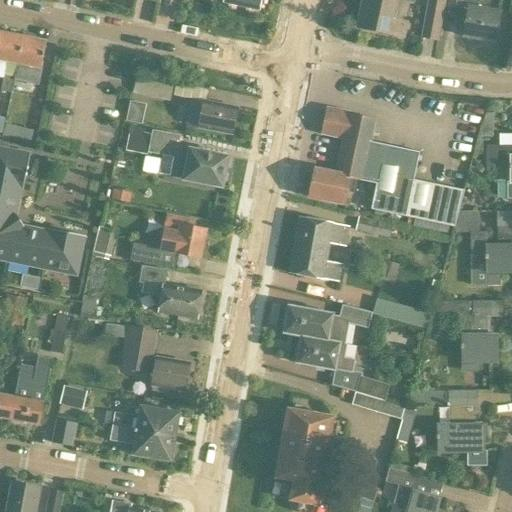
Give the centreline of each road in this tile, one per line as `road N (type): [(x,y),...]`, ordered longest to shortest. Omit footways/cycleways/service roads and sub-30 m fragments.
road 1 (tertiary): [(207,493),(290,68)]
road 2 (residential): [(290,68),(0,8)]
road 3 (residential): [(294,45),(452,79),(511,83)]
road 4 (residential): [(207,493),(0,454)]
